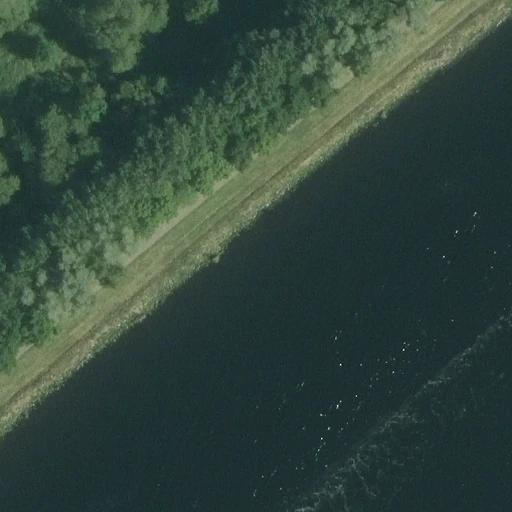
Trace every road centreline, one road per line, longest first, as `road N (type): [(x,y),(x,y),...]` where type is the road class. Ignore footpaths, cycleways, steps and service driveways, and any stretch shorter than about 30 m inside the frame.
road 1 (unclassified): [(0,367),(440,0)]
road 2 (track): [(313,0),(191,93),(0,271)]
